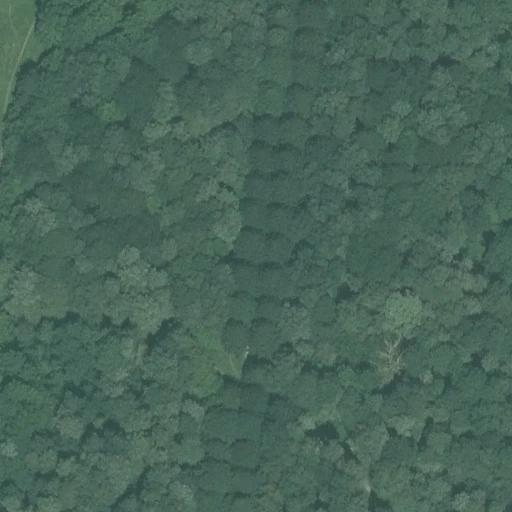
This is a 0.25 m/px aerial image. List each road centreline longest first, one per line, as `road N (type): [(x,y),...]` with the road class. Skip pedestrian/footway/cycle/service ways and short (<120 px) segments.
road 1 (unknown): [(285,101),(208,140),(182,173),(165,203),(169,274),(205,351),(313,423),(389,511)]
road 2 (unknown): [(0,246),(168,268),(110,434),(72,511)]
road 3 (unknown): [(41,0),(14,50),(0,163)]
